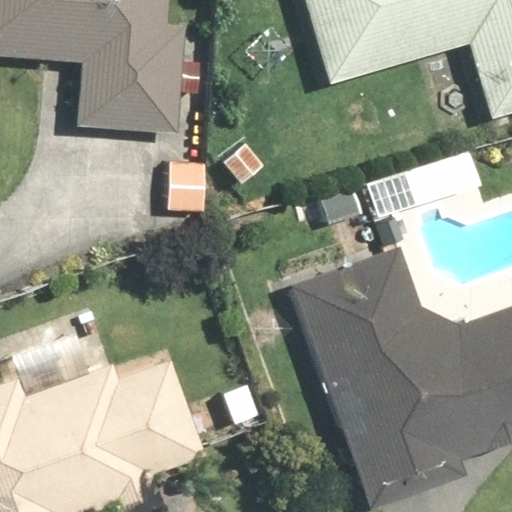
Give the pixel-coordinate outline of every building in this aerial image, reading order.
[(0,0),(0,49),(47,52),(43,118),(164,124),(170,16),(159,16),(159,0),(0,0)] [(511,0),(287,0),(309,78),(423,47),(449,40),(470,115),(511,103),(511,0)] [(230,131),(199,160),(232,195),(263,167),(230,131)] [(192,158),(151,158),(151,209),(192,209),(192,158)] [(390,234),(272,275),(352,504),(468,464),(459,440),(511,421),(511,290),(420,322),(390,234)] [(1,367),(0,367),(0,511),(59,511),(196,468),(154,340),(8,388),(1,367)] [(243,370),(200,386),(218,433),(261,417),(243,370)]
